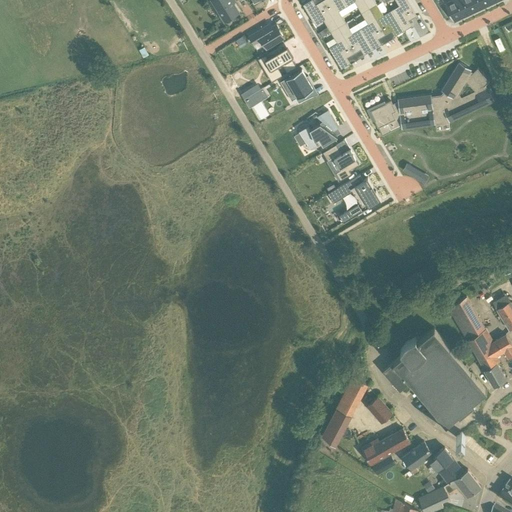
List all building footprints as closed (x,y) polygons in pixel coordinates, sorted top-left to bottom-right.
[(213,0),(225,19),(226,19),(238,11),(239,11),(232,2),(234,0),(213,0)] [(310,0),(304,4),(316,24),(324,19),(331,31),(339,26),(322,0),(316,4),(313,0),(310,0)] [(322,0),(339,26),(346,22),(339,10),(347,6),(343,0),(322,0)] [(343,0),(347,6),(355,1),(362,12),(369,8),(364,0),(343,0)] [(396,0),(400,5),(392,10),(404,30),(412,25),(411,22),(409,20),(412,18),(416,15),(407,0),(396,0)] [(460,0),(452,0),(446,3),(454,21),(467,15),(460,0)] [(475,0),(460,0),(467,15),(480,9),(475,0)] [(491,0),(475,0),(480,9),(493,3),(491,0)] [(377,3),(369,8),(385,34),(392,30),(395,35),(396,35),(404,30),(392,10),(384,14),(377,3)] [(369,24),(361,28),(373,49),(381,44),(382,43),(378,38),(385,34),(369,8),(362,12),(369,24)] [(346,22),(339,26),(354,52),(361,48),(365,54),(373,49),(361,28),(353,33),(346,22)] [(269,24),(251,35),(255,42),(262,38),(265,42),(264,43),(267,48),(275,44),(274,42),(284,36),(276,24),(271,27),(269,24)] [(338,42),(330,47),(342,67),(351,62),(347,57),(354,52),(339,26),(331,31),(338,42)] [(248,42),(244,35),(236,40),(240,47),(248,42)] [(495,39),(500,50),(505,48),(500,37),(495,39)] [(285,46),(265,59),(270,68),(266,71),(272,81),(297,66),(285,46)] [(400,98),(401,104),(397,106),(394,99),(373,109),(381,126),(382,126),(385,134),(404,125),(404,127),(438,123),(438,122),(451,120),(452,120),(497,99),(491,86),(489,87),(488,83),(491,80),(479,67),(475,71),(473,70),(473,68),(461,60),(444,89),(446,91),(444,94),(434,95),(434,93),(400,98)] [(302,68),(287,77),(288,77),(294,88),(288,91),(293,99),(293,100),(296,98),(299,102),(314,95),(310,90),(314,88),(312,84),(307,76),(306,75),(302,69),(303,68),(302,68)] [(250,87),(241,92),(244,98),(253,93),(250,87)] [(244,98),(248,104),(263,96),(259,89),(244,98)] [(309,124),(299,130),(300,131),(307,142),(311,148),(317,145),(315,139),(319,137),(324,144),(336,137),(335,136),(332,131),(331,130),(334,129),(338,127),(339,126),(328,109),(317,116),(323,120),(321,122),(311,128),(309,124)] [(337,143),(323,151),(328,159),(328,160),(334,156),(341,169),(336,172),(341,179),(352,173),(349,169),(359,163),(356,158),(356,157),(351,147),(350,148),(342,152),(337,143)] [(420,179),(424,172),(407,163),(403,169),(420,179)] [(329,192),(329,193),(334,202),(353,190),(364,209),(382,199),(376,190),(375,191),(372,187),(374,186),(368,177),(364,179),(361,173),(337,188),(329,192)] [(327,188),(329,192),(337,188),(334,183),(327,188)] [(352,217),(347,210),(340,215),(344,222),(352,217)] [(511,261),(498,266),(501,275),(511,271),(511,261)] [(467,295),(448,306),(467,338),(486,327),(467,295)] [(511,302),(507,295),(494,302),(510,329),(511,327),(511,302)] [(473,371),(472,372),(469,368),(470,367),(434,326),(418,340),(416,337),(406,342),(400,350),(403,353),(383,369),(400,390),(411,381),(447,424),(456,416),(460,421),(461,420),(460,419),(473,409),(474,409),(475,408),(471,403),(487,390),(475,376),(476,375),(473,371)] [(511,341),(507,333),(493,341),(485,328),(468,338),(494,385),(507,378),(496,359),(501,355),(500,353),(505,350),(509,358),(511,355),(511,341)] [(336,445),(369,384),(354,372),(322,434),(336,445)] [(376,394),(365,404),(382,423),(393,413),(376,394)] [(410,441),(403,428),(379,441),(387,454),(410,441)] [(466,435),(462,431),(457,436),(460,440),(466,435)] [(387,454),(379,441),(376,443),(374,440),(362,447),(371,463),(387,454)] [(433,453),(424,440),(403,455),(412,467),(433,453)] [(453,458),(453,457),(445,446),(430,458),(434,463),(429,467),(433,473),(440,467),(447,476),(446,477),(449,481),(464,471),(453,458)] [(392,455),(374,465),(378,472),(396,462),(392,455)] [(419,470),(416,466),(410,470),(413,474),(419,470)] [(468,468),(464,471),(449,481),(445,484),(446,485),(419,498),(425,511),(431,511),(443,506),(441,499),(450,496),(449,493),(457,486),(465,496),(481,485),(468,468)] [(424,485),(429,492),(435,487),(430,480),(424,485)] [(511,484),(502,497),(511,504),(511,484)] [(467,495),(464,505),(473,509),(477,499),(467,495)] [(422,511),(417,509),(405,502),(395,498),(392,511),(422,511)]
